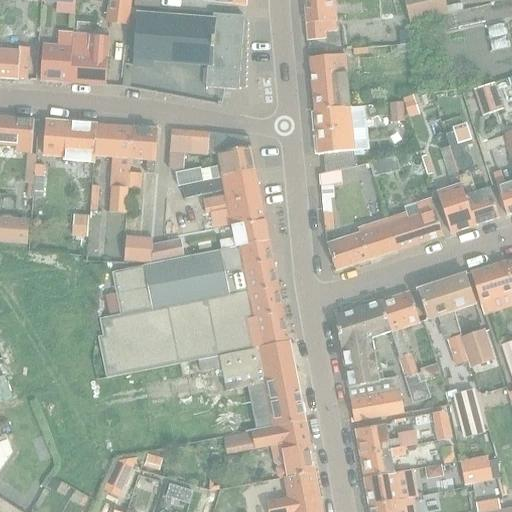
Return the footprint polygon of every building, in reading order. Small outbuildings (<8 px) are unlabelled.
[(130,0),(108,0),(106,24),(128,26),(130,0)] [(159,8),(160,0),(134,0),(134,7),(159,8)] [(335,0),(305,0),(310,49),(318,49),(318,40),(326,39),(326,31),(338,30),(335,0)] [(445,0),(404,0),(411,24),(449,15),(445,0)] [(238,91),(243,18),(213,16),(212,21),(136,16),(133,66),(146,67),(147,62),(208,66),(206,89),(238,91)] [(71,84),(73,35),(67,34),(59,34),(58,47),(50,46),(44,46),(43,54),(41,82),(66,84),(71,84)] [(73,35),(71,84),(105,86),(108,45),(109,38),(90,37),(90,36),(74,35),(73,35)] [(26,80),(28,56),(29,50),(19,49),(19,52),(0,50),(0,79),(17,80),(26,80)] [(315,112),(351,108),(346,56),(310,59),(315,112)] [(494,85),(475,91),(483,118),(502,112),(494,85)] [(390,105),(391,124),(404,123),(403,104),(390,105)] [(351,108),(315,112),(319,155),(354,152),(351,108)] [(32,156),(35,122),(0,118),(0,146),(17,148),(17,154),(32,156)] [(94,159),(97,127),(47,123),(44,158),(66,159),(66,163),(94,165),(94,159)] [(128,174),(129,161),(132,130),(97,127),(94,159),(111,160),(109,189),(111,189),(109,213),(125,214),(127,189),(128,174)] [(459,177),(466,198),(476,226),(499,218),(489,189),(477,193),(471,174),(477,172),(468,146),(474,145),(468,128),(445,136),(449,148),(459,177)] [(145,174),(154,175),(157,131),(132,130),(129,161),(146,163),(145,174)] [(222,179),(255,173),(248,139),(186,133),(172,132),(170,154),(184,155),(205,158),(218,156),(220,167),(209,169),(211,181),(222,179)] [(459,177),(449,148),(441,150),(451,180),(459,177)] [(35,166),(36,157),(27,156),(25,185),(33,186),(34,178),(43,179),(44,167),(35,166)] [(200,169),(175,174),(177,188),(203,183),(200,169)] [(321,187),(342,186),(339,172),(320,176),(321,187)] [(265,223),(255,173),(222,179),(226,197),(203,201),(206,216),(228,211),(231,228),(251,224),(251,225),(265,223)] [(507,217),(511,215),(511,181),(504,184),(501,173),(493,175),(507,217)] [(128,174),(127,189),(139,190),(140,175),(128,174)] [(445,191),(437,193),(451,234),(476,226),(466,198),(459,177),(451,180),(449,180),(452,189),(445,191)] [(92,187),(90,212),(97,212),(99,188),(92,187)] [(405,213),(387,219),(397,251),(397,252),(419,244),(442,237),(443,237),(434,210),(431,200),(416,205),(419,215),(407,219),(405,213)] [(324,215),(325,231),(334,230),(332,214),(324,215)] [(30,222),(0,219),(0,243),(28,246),(30,222)] [(397,251),(387,219),(359,228),(360,233),(370,260),(397,251)] [(220,242),(221,251),(268,242),(265,223),(251,225),(251,224),(231,228),(234,239),(220,242)] [(327,244),(336,272),(370,260),(360,233),(327,244)] [(125,261),(151,263),(152,246),(153,239),(127,238),(125,261)] [(152,246),(151,263),(183,257),(180,241),(152,246)] [(103,327),(278,292),(268,242),(221,251),(220,251),(221,252),(114,273),(122,315),(102,319),(103,327)] [(511,260),(500,265),(511,304),(511,260)] [(511,306),(511,304),(500,265),(471,274),(480,305),(484,315),(511,306)] [(443,283),(460,333),(461,332),(462,335),(461,336),(470,363),(472,367),(495,360),(485,331),(464,338),(455,313),(476,306),(466,275),(443,283)] [(460,333),(443,283),(418,291),(428,321),(439,318),(442,326),(446,325),(450,336),(460,333)] [(288,343),(278,292),(103,327),(105,337),(100,338),(108,380),(198,362),(288,343)] [(381,303),(392,334),(407,379),(418,376),(417,372),(408,345),(406,346),(401,331),(420,325),(409,293),(381,303)] [(392,334),(381,303),(335,318),(343,358),(375,352),(373,340),(392,334)] [(470,363),(461,336),(449,340),(458,367),(470,363)] [(258,432),(274,428),(304,423),(288,343),(198,362),(200,373),(222,369),(226,392),(248,388),(258,432)] [(511,343),(501,347),(511,379),(511,343)] [(350,397),(400,388),(398,378),(380,382),(375,352),(343,358),(350,397)] [(417,372),(418,376),(421,384),(425,383),(442,377),(438,365),(417,372)] [(430,398),(425,383),(421,384),(418,376),(407,379),(415,403),(430,398)] [(355,425),(397,417),(406,415),(400,388),(350,397),(355,425)] [(482,422),(481,417),(474,391),(454,396),(462,427),(482,422)] [(433,415),(438,442),(450,440),(445,417),(440,414),(433,415)] [(280,480),(284,479),(314,473),(304,423),(274,428),(258,432),(251,433),(254,451),(272,448),(274,458),(283,456),(285,465),(278,466),(275,470),(276,478),(280,480)] [(360,456),(419,445),(416,432),(398,435),(399,441),(389,442),(386,426),(356,432),(360,456)] [(395,475),(392,460),(406,457),(405,448),(419,446),(419,445),(360,456),(365,480),(395,475)] [(441,450),(444,465),(455,463),(452,448),(441,450)] [(487,458),(460,463),(464,486),(492,481),(487,458)] [(119,499),(137,460),(116,463),(102,491),(119,499)] [(412,472),(407,473),(395,475),(365,480),(370,507),(413,498),(417,498),(412,472)] [(284,479),(288,499),(267,503),(268,511),(321,511),(314,473),(284,479)] [(415,511),(413,498),(370,507),(370,511),(415,511)] [(0,511),(19,511),(0,499),(0,511)]
